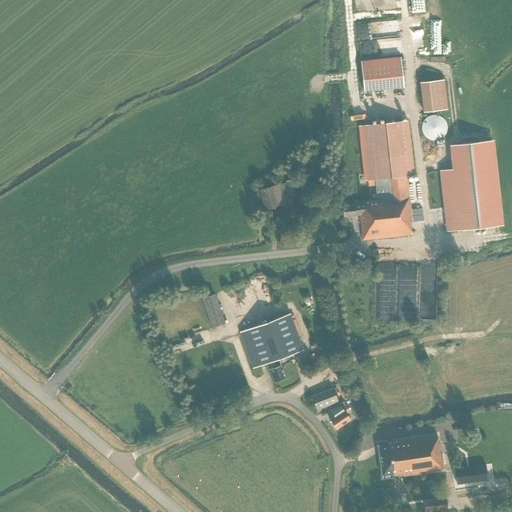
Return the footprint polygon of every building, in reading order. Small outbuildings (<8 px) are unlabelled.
[(388,31),(398,31),(397,17),(388,18),(388,31)] [(400,57),(360,62),(363,92),(404,87),(400,57)] [(448,115),(446,83),(422,84),(423,116),(448,115)] [(442,118),(441,117),(440,117),(438,116),(436,116),(435,115),(434,115),(433,116),(432,116),(430,116),(428,117),(427,118),(426,119),(425,119),(424,120),(424,121),(423,122),(422,123),(422,124),(422,126),(422,127),(422,128),(422,130),(422,131),(422,132),(423,133),(423,135),(424,136),(426,137),(426,138),(428,139),(429,140),(431,140),(432,141),(434,141),(435,141),(437,141),(438,140),(439,140),(441,139),(442,138),(443,137),(444,136),(445,135),(446,134),(446,133),(446,132),(447,131),(447,129),(447,128),(447,127),(447,126),(446,125),(446,123),(445,121),(444,120),(443,119),(442,118)] [(412,223),(407,177),(414,176),(408,121),(360,126),(366,181),(374,180),(377,201),(364,202),(364,203),(342,206),(343,217),(360,215),(362,240),(412,235),(410,223),(412,223)] [(455,172),(442,173),(448,231),(501,226),(492,142),(452,146),(455,172)] [(297,194),(293,180),(286,182),(286,183),(259,190),(265,209),(285,204),(283,196),(289,194),(290,196),(297,194)] [(383,262),(385,306),(395,306),(395,292),(398,292),(397,262),(383,262)] [(306,310),(323,304),(319,290),(301,296),(306,310)] [(212,328),(224,324),(214,294),(202,299),(212,328)] [(274,383),(285,379),(278,360),(292,355),(300,352),(299,349),(302,348),(290,314),(240,333),(252,368),(266,364),(268,370),(269,370),(274,383)] [(317,410),(338,402),(332,388),(311,397),(317,410)] [(350,411),(348,408),(343,402),(329,408),(334,414),(340,409),(342,411),(329,420),(336,430),(350,420),(346,414),(350,411)] [(438,445),(437,434),(421,437),(377,443),(382,479),(393,478),(393,476),(403,475),(403,476),(444,470),(442,461),(446,460),(445,454),(439,454),(439,448),(441,447),(440,444),(438,445)] [(455,468),(457,486),(488,482),(486,464),(455,468)] [(427,511),(448,509),(447,499),(425,502),(427,511)]
